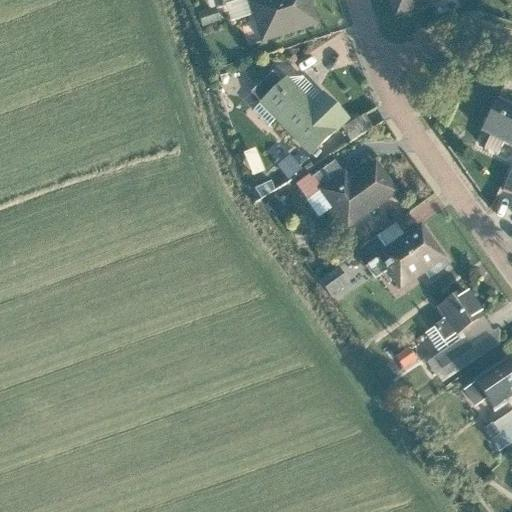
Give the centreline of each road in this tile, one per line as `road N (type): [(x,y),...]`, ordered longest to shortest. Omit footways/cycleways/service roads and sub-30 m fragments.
road 1 (residential): [(511,275),(417,144),(383,69)]
road 2 (residential): [(511,43),(459,40),(383,69)]
